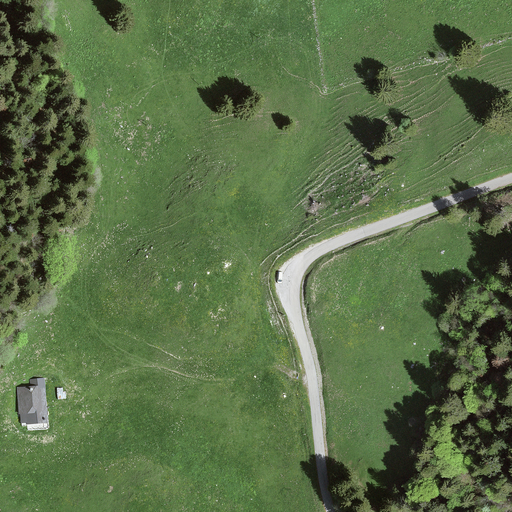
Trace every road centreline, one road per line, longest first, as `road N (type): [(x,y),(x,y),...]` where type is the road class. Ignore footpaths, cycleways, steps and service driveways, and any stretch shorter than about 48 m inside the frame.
road 1 (unclassified): [(511,177),(334,243),(298,271),(294,299),(331,511)]
road 2 (track): [(29,439),(56,437),(79,400),(135,369),(218,383),(256,365),(311,376)]
